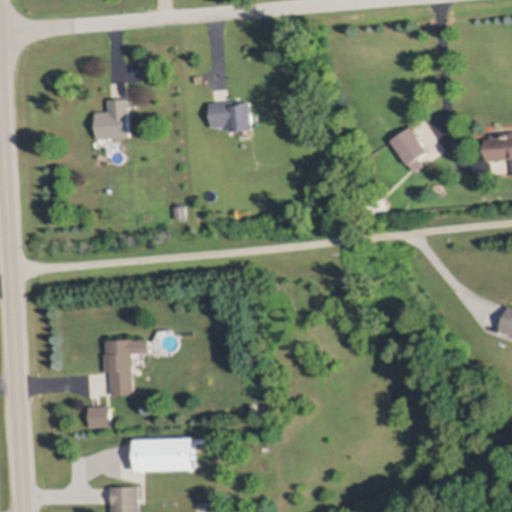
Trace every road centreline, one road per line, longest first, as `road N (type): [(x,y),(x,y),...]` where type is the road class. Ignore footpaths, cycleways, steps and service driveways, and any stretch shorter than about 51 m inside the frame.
road 1 (tertiary): [(24,511),(0,12)]
road 2 (residential): [(373,0),(1,30)]
